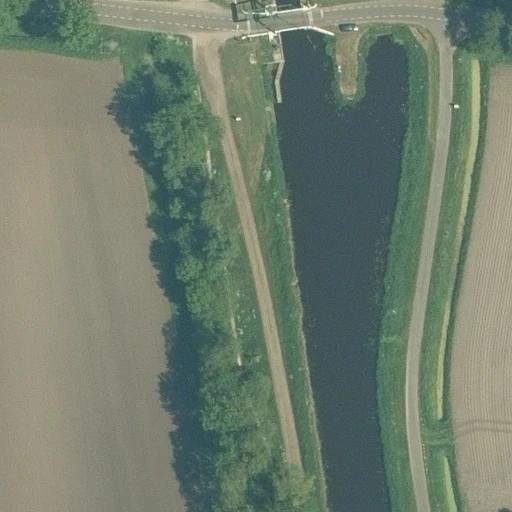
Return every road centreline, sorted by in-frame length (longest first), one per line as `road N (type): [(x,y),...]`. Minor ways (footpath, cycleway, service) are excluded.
road 1 (unclassified): [(427,511),(413,386),(447,117),(449,17)]
road 2 (track): [(206,24),(292,511)]
road 3 (tertiary): [(449,17),(394,9),(269,25),(206,24),(0,5)]
